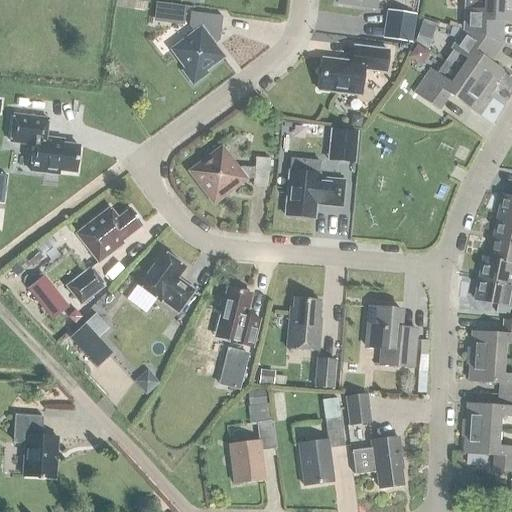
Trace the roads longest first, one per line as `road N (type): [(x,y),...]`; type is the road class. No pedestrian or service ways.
road 1 (residential): [(441,268),(238,250),(179,223),(149,181),(147,161),(159,145),(281,54),(302,0)]
road 2 (residential): [(185,511),(0,302)]
road 3 (residential): [(437,511),(441,268)]
road 4 (residential): [(441,268),(473,176),(511,108)]
road 5 (unknown): [(0,256),(147,161)]
